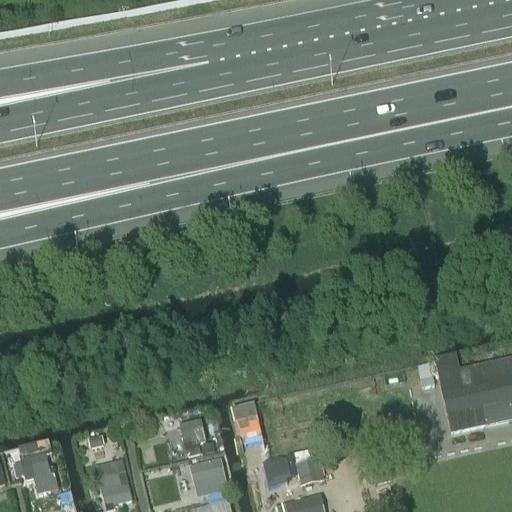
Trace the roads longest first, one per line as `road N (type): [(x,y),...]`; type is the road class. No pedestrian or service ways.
road 1 (motorway): [(0,235),(511,122)]
road 2 (motorway): [(0,183),(511,82)]
road 3 (motorway): [(511,21),(208,84)]
road 4 (motorway): [(208,84),(0,127)]
road 5 (motorway): [(208,84),(0,98)]
